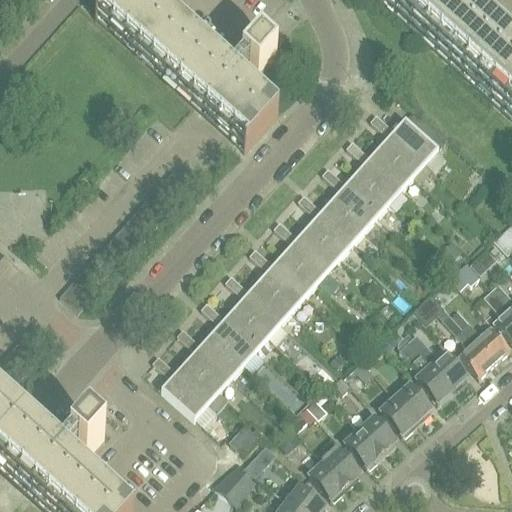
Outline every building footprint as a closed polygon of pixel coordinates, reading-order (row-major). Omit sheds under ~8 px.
[(114,0),(94,22),(177,96),(244,157),(277,120),(241,87),(253,74),(257,78),(276,58),(259,43),(241,63),(242,64),(230,78),(143,0),(114,0)] [(373,0),(511,125),(511,58),(447,0),(373,0)] [(383,139),(389,132),(376,121),(370,127),(383,139)] [(392,140),(424,170),(437,155),(404,126),(394,137),(392,140)] [(392,140),(394,137),(389,132),(383,139),(389,144),(380,154),(412,183),(424,170),(392,140)] [(357,164),(362,157),(351,147),(346,154),(357,164)] [(400,197),(412,183),(380,154),(370,164),(367,167),(400,197)] [(367,167),(370,164),(362,157),(357,164),(364,171),(355,181),(388,210),(400,197),(367,167)] [(332,190),(338,184),(327,174),(322,181),(332,190)] [(165,185),(183,202),(192,193),(173,176),(165,185)] [(376,223),(388,210),(355,181),(346,191),(343,194),(376,223)] [(343,194),(346,191),(338,184),(332,190),(340,197),(331,207),(364,237),(376,223),(343,194)] [(175,211),(183,202),(165,185),(157,194),(175,211)] [(167,220),(175,211),(157,194),(149,203),(167,220)] [(308,217),(314,210),(303,201),(297,207),(308,217)] [(159,229),(167,220),(149,203),(140,212),(159,229)] [(352,250),(364,237),(331,207),(322,218),(319,221),(352,250)] [(319,221),(322,218),(314,210),(308,217),(316,224),(307,234),(340,264),(352,250),(319,221)] [(151,237),(159,229),(140,212),(132,221),(151,237)] [(143,246),(151,237),(132,221),(124,230),(143,246)] [(284,244),(290,238),(279,228),(273,234),(284,244)] [(502,236),(511,247),(511,229),(510,228),(502,236)] [(135,255),(143,246),(124,230),(116,239),(135,255)] [(328,277),(340,264),(307,234),(298,245),(295,248),(328,277)] [(506,259),(511,253),(511,247),(502,236),(493,244),(506,259)] [(295,248),(298,245),(290,238),(284,244),(292,251),(283,261),(315,291),(328,277),(295,248)] [(127,264),(135,255),(116,239),(108,248),(127,264)] [(443,255),(454,265),(461,257),(451,247),(443,255)] [(118,273),(127,264),(108,248),(100,257),(118,273)] [(466,268),(480,283),(497,267),(483,252),(466,268)] [(260,271),(266,264),(255,255),(249,261),(260,271)] [(110,282),(118,273),(100,257),(92,266),(110,282)] [(303,304),(315,291),(283,261),(273,271),(271,275),(303,304)] [(291,317),(303,304),(271,275),(273,271),(266,264),(260,271),(268,278),(259,288),(291,317)] [(102,291),(110,282),(92,266),(84,275),(102,291)] [(471,291),(480,283),(466,268),(449,284),(456,291),(464,283),(471,291)] [(94,300),(102,291),(84,275),(76,284),(94,300)] [(434,279),(425,289),(431,295),(440,285),(434,279)] [(236,298),(242,292),(230,282),(225,288),(236,298)] [(86,309),(94,300),(76,284),(67,293),(86,309)] [(279,331),(291,317),(259,288),(249,298),(247,301),(279,331)] [(511,305),(503,296),(498,290),(491,296),(511,319),(511,305)] [(247,301),(249,298),(242,292),(236,298),(243,305),(234,315),(267,344),(279,331),(247,301)] [(78,318),(86,309),(67,293),(59,302),(78,318)] [(511,319),(491,296),(484,301),(502,321),(493,329),(511,350),(511,319)] [(412,317),(425,332),(444,315),(431,300),(412,317)] [(212,325),(217,319),(206,309),(200,315),(212,325)] [(255,358),(267,344),(234,315),(225,325),(222,328),(255,358)] [(481,342),(458,316),(451,322),(493,370),(509,356),(489,334),(481,342)] [(447,318),(441,324),(468,354),(459,362),(478,384),(493,370),(451,322),(447,318)] [(222,328),(225,325),(217,319),(212,325),(219,332),(210,342),(243,371),(255,358),(222,328)] [(26,338),(45,355),(53,346),(35,329),(26,338)] [(188,352),(194,345),(182,335),(176,342),(188,352)] [(439,360),(436,363),(412,337),(404,344),(451,396),(456,391),(458,393),(465,386),(464,384),(466,382),(445,359),(441,363),(439,360)] [(37,364),(45,355),(26,338),(18,347),(37,364)] [(231,384),(243,371),(210,342),(201,352),(198,355),(231,384)] [(446,400),(451,396),(404,344),(396,351),(419,378),(417,379),(419,382),(415,386),(436,409),(438,407),(440,409),(448,402),(446,400)] [(198,355),(201,352),(194,345),(188,352),(195,358),(186,368),(219,398),(231,384),(198,355)] [(29,373),(37,364),(18,347),(10,356),(29,373)] [(21,382),(29,373),(10,356),(2,365),(21,382)] [(164,379),(169,372),(158,362),(152,369),(164,379)] [(0,379),(12,391),(21,382),(2,365),(0,367),(0,379)] [(374,378),(362,365),(355,372),(367,385),(374,378)] [(207,411),(219,398),(186,368),(177,379),(174,382),(207,411)] [(195,424),(207,411),(174,382),(177,379),(169,372),(164,379),(171,385),(161,396),(194,426),(195,424)] [(0,395),(4,400),(12,391),(0,379),(0,395)] [(350,391),(342,381),(334,388),(342,397),(350,391)] [(392,402),(415,428),(420,423),(422,425),(430,418),(428,416),(430,414),(409,391),(405,395),(403,392),(392,402)] [(410,432),(415,428),(392,402),(381,412),(384,414),(379,418),(401,441),(403,439),(405,441),(412,434),(410,432)] [(307,413),(313,421),(317,425),(328,416),(317,404),(307,413)] [(0,478),(17,494),(50,457),(28,438),(18,428),(3,415),(0,412),(0,478)] [(295,437),(313,421),(307,413),(288,430),(295,437)] [(356,434),(380,460),(385,455),(387,457),(394,451),(392,449),(395,447),(374,423),(370,426),(368,424),(356,434)] [(17,494),(36,511),(110,511),(69,474),(81,461),(85,465),(104,445),(87,430),(69,450),(70,451),(58,464),(50,457),(17,494)] [(302,445),(295,437),(288,430),(275,442),(288,457),(302,445)] [(245,433),(230,449),(244,461),(258,446),(245,433)] [(375,465),(380,460),(356,434),(346,444),(348,447),(344,450),(365,473),(367,471),(369,474),(377,467),(375,465)] [(359,479),(338,455),(329,445),(322,451),(326,456),(318,463),(321,466),(344,492),(349,488),(351,490),(359,483),(357,481),(359,479)] [(277,460),(266,450),(250,467),(261,478),(277,460)] [(339,497),(344,492),(321,466),(310,476),(312,479),(308,482),(330,505),(332,503),(334,505),(341,499),(339,497)] [(258,485),(244,474),(242,472),(218,494),(240,506),(258,485)] [(323,511),(324,511),(299,492),(293,487),(281,503),(292,511),(323,511)] [(292,511),(281,503),(273,511),(292,511)]
